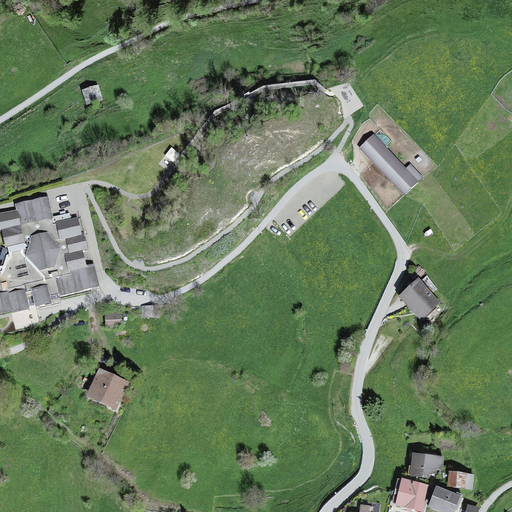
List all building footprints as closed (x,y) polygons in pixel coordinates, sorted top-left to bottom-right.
[(93,84),(77,90),(83,106),(100,100),(93,84)] [(351,147),(398,197),(417,179),(370,129),(351,147)] [(176,159),(179,150),(170,148),(167,156),(176,159)] [(48,219),(44,196),(13,201),(17,224),(48,219)] [(14,209),(0,211),(0,246),(19,244),(14,209)] [(54,242),(76,239),(73,220),(51,223),(54,242)] [(27,238),(21,256),(35,273),(50,270),(56,250),(43,234),(27,238)] [(81,238),(62,241),(64,255),(83,252),(81,238)] [(79,253),(60,256),(63,275),(82,272),(79,253)] [(86,289),(94,288),(90,263),(82,264),(86,289)] [(66,275),(70,297),(86,294),(82,272),(66,275)] [(52,277),(55,299),(70,297),(66,275),(52,277)] [(416,278),(395,298),(418,323),(439,303),(416,278)] [(44,286),(28,289),(31,307),(47,305),(44,286)] [(0,295),(0,312),(25,309),(22,292),(0,295)] [(100,318),(100,327),(118,327),(118,318),(100,318)] [(83,400),(112,412),(124,383),(95,372),(83,400)] [(439,458),(408,452),(404,472),(435,478),(439,458)] [(467,475),(445,473),(444,486),(466,488),(467,475)] [(419,511),(427,484),(398,477),(391,505),(419,511)] [(435,488),(427,506),(441,511),(448,511),(455,497),(435,488)] [(472,511),(475,505),(464,501),(460,511),(472,511)]
